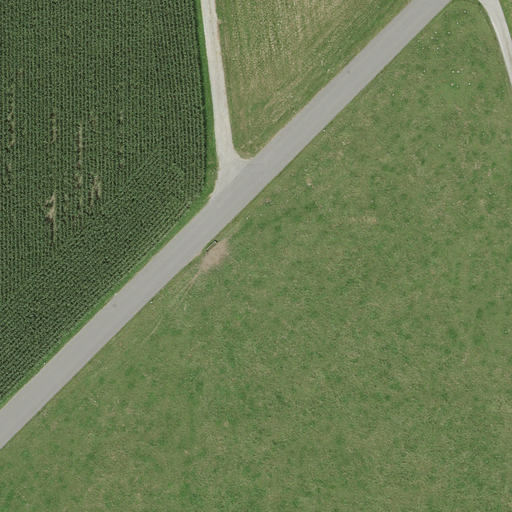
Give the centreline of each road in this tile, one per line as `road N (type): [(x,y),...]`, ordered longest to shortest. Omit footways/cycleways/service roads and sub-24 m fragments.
road 1 (unclassified): [(0,431),(432,0)]
road 2 (track): [(208,0),(228,165),(247,186)]
